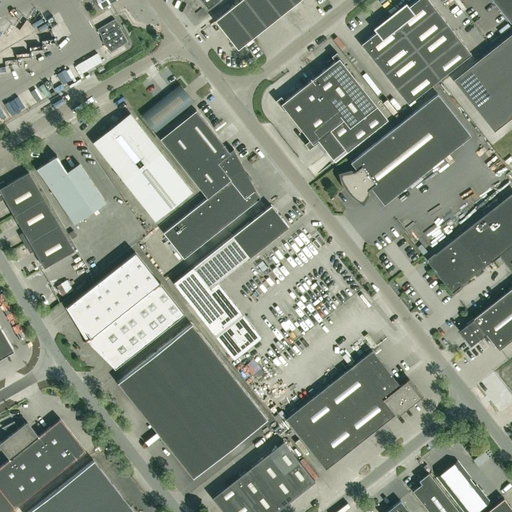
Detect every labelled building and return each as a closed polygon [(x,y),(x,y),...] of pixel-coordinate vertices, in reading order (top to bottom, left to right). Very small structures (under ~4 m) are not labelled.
[(102,9),(117,0),(96,0),(98,4),(102,9)] [(200,0),(207,8),(217,0),(200,0)] [(252,38),(266,27),(244,0),(240,0),(229,9),(252,38)] [(244,0),(266,27),(280,16),(267,0),(244,0)] [(267,0),(280,16),(294,5),(290,0),(267,0)] [(404,34),(436,9),(428,0),(415,0),(408,6),(405,3),(390,16),(404,34)] [(511,21),(511,0),(492,0),(511,23),(511,21)] [(238,50),(252,38),(229,9),(215,20),(238,50)] [(416,49),(448,24),(436,9),(404,34),(416,49)] [(372,59),(404,34),(390,16),(374,29),(376,32),(361,45),(372,59)] [(110,52),(128,42),(119,27),(121,26),(114,19),(97,29),(105,43),(104,44),(110,52)] [(427,64),(460,38),(448,24),(416,49),(427,64)] [(494,131),(511,116),(511,32),(453,80),(494,131)] [(427,64),(416,49),(404,34),(372,59),(396,88),(427,64)] [(427,64),(440,80),(472,53),(460,38),(427,64)] [(309,149),(319,141),(332,158),(351,144),(353,147),(388,119),(343,64),(345,62),(337,52),(332,56),(335,61),(285,101),(281,96),(276,100),(283,110),(285,109),(310,140),(305,143),(309,149)] [(409,104),(440,80),(427,64),(396,88),(409,104)] [(191,104),(177,87),(176,88),(142,115),(155,132),(176,116),(191,104)] [(384,204),(471,135),(437,93),(350,162),(356,170),(354,171),(341,175),(342,178),(343,179),(344,181),(345,184),(346,186),(347,187),(347,188),(349,190),(350,191),(352,193),(353,194),(354,196),(356,197),(357,198),(358,199),(360,200),(362,201),(369,189),(370,188),(384,204)] [(180,219),(201,244),(260,198),(253,189),(249,181),(251,180),(247,175),(246,176),(232,151),(234,150),(233,149),(229,151),(196,109),(160,138),(207,198),(180,219)] [(155,221),(192,191),(129,113),(92,142),(124,182),(155,221)] [(67,172),(56,156),(57,156),(56,155),(48,161),(49,163),(45,166),(43,164),(36,169),(36,170),(37,169),(74,223),(105,202),(79,164),(67,172)] [(44,198),(28,171),(6,184),(4,181),(0,183),(0,200),(3,198),(13,215),(44,198)] [(500,255),(511,269),(511,193),(436,253),(436,252),(427,259),(453,293),(462,286),(462,285),(500,255)] [(44,198),(13,215),(23,233),(20,235),(25,243),(59,224),(44,198)] [(271,205),(231,236),(249,258),(288,227),(271,205)] [(183,258),(201,244),(180,219),(163,232),(183,258)] [(25,243),(30,252),(34,250),(44,268),(74,250),(59,224),(25,243)] [(191,267),(173,282),(234,359),(262,337),(218,282),(249,258),(231,236),(191,267)] [(159,282),(135,252),(74,300),(73,300),(73,301),(66,306),(80,325),(78,326),(86,340),(83,342),(84,343),(87,341),(98,351),(100,350),(115,368),(122,362),(122,363),(123,362),(122,362),(184,313),(160,283),(160,282),(159,282)] [(500,350),(511,340),(511,288),(475,318),(460,331),(472,346),(487,333),(500,350)] [(193,477),(266,419),(191,324),(118,381),(193,477)] [(0,359),(15,351),(0,325),(0,359)] [(400,385),(372,350),(285,418),(325,469),(394,414),(396,417),(421,396),(408,379),(400,385)] [(0,511),(7,511),(86,450),(60,418),(38,435),(27,421),(0,442),(0,446),(9,459),(0,465),(0,511)] [(283,473),(299,461),(283,441),(267,453),(283,473)] [(267,486),(283,473),(267,453),(251,466),(267,486)] [(134,511),(93,460),(27,511),(134,511)] [(464,511),(475,511),(489,502),(457,460),(437,476),(464,511)] [(283,473),(299,493),(315,481),(299,461),(283,473)] [(251,498),(267,486),(251,466),(236,478),(246,492),(251,498)] [(429,511),(460,511),(428,472),(418,480),(421,483),(412,490),(429,511)] [(283,506),(299,493),(283,473),(267,486),(283,506)] [(222,510),(246,492),(236,478),(212,497),(222,510)] [(262,511),(274,511),(283,506),(267,486),(251,498),(256,505),(262,511)] [(247,511),(256,505),(251,498),(246,492),(222,510),(223,511),(247,511)] [(511,511),(511,508),(504,498),(485,511),(511,511)] [(409,511),(400,500),(384,511),(409,511)]
